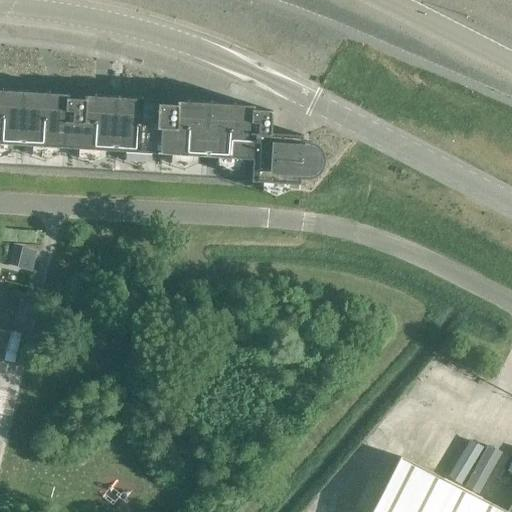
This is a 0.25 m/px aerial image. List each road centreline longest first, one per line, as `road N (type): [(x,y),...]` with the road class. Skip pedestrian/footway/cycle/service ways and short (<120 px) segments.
road 1 (secondary): [(511,205),(223,60),(129,29),(0,8)]
road 2 (residential): [(300,226),(0,207)]
road 3 (unclassified): [(511,308),(373,243),(300,226)]
road 4 (unclassified): [(511,65),(379,0)]
